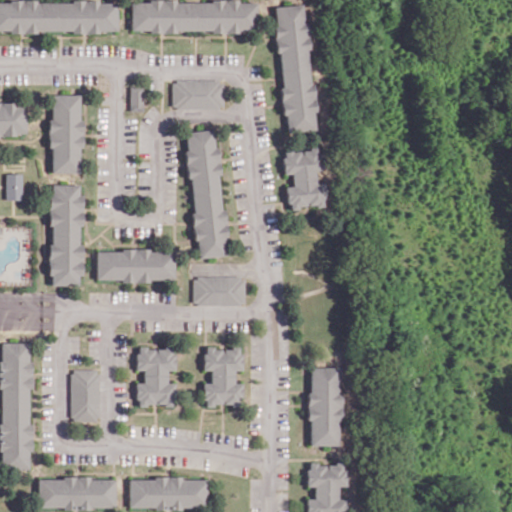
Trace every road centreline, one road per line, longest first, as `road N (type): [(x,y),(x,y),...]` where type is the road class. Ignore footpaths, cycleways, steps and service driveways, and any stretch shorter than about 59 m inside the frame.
road 1 (residential): [(270,511),(263,263),(241,75),(0,64)]
road 2 (residential): [(270,460),(63,440),(62,307)]
road 3 (residential): [(266,311),(0,303)]
road 4 (residential): [(108,309),(108,443)]
